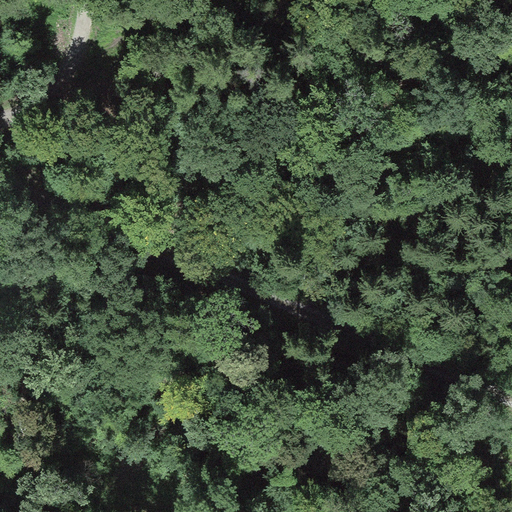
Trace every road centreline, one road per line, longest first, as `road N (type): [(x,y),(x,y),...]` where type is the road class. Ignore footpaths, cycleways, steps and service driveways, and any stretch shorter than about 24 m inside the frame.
road 1 (track): [(511,393),(0,178)]
road 2 (track): [(0,120),(24,113),(66,76),(85,0)]
